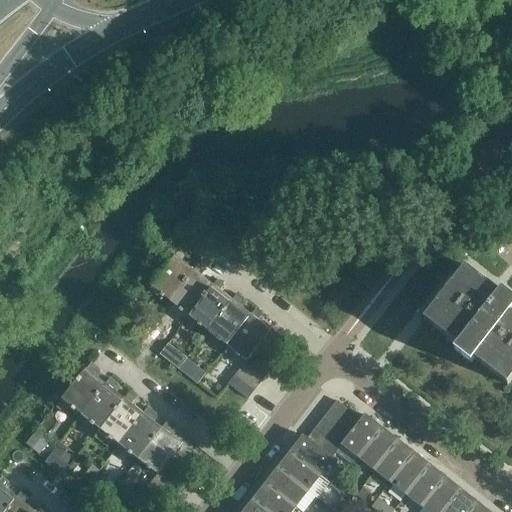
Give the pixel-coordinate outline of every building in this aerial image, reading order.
[(195,271),(194,271),(182,261),(186,256),(180,250),(175,256),(151,287),(161,295),(160,296),(164,299),(165,297),(171,302),(195,271)] [(190,317),(214,286),(213,286),(201,276),(205,271),(199,265),(194,271),(195,271),(171,302),(180,309),(179,311),(182,313),(184,312),(190,317)] [(511,379),(511,298),(502,291),(499,294),(466,268),(425,321),(452,342),(450,345),(456,349),(455,351),(472,363),(475,359),(508,385),(511,379)] [(209,332),(232,301),(220,291),(224,285),(218,280),(213,286),(214,286),(190,317),(199,324),(198,325),(201,328),(202,326),(209,332)] [(228,346),(252,316),(251,316),(239,306),(243,300),(237,295),(232,301),(209,332),(218,339),(217,340),(220,342),(221,341),(228,346)] [(259,347),(271,331),(258,321),(263,315),(256,310),(251,316),(252,316),(228,346),(236,353),(235,355),(238,357),(240,356),(247,361),(247,362),(251,356),(259,347)] [(278,362),(259,347),(251,356),(270,371),(278,362)] [(270,371),(251,356),(247,362),(247,361),(243,366),(263,381),(270,371)] [(82,415),(106,384),(94,375),(98,369),(91,364),(87,369),(86,369),(63,400),(73,408),(72,410),(75,412),(76,411),(82,415)] [(263,381),(243,366),(236,375),(256,390),(263,381)] [(256,390),(236,375),(229,385),(248,400),(256,390)] [(101,430),(125,399),(112,390),(117,384),(110,379),(106,384),(82,415),(92,423),(91,424),(94,427),(95,425),(101,430)] [(120,445),(144,414),(131,404),(136,399),(129,393),(125,399),(101,430),(111,438),(110,439),(113,442),(114,440),(120,445)] [(362,421),(340,404),(332,414),(354,431),(362,421)] [(139,460),(163,429),(162,429),(150,419),(155,414),(148,408),(144,414),(120,445),(130,453),(129,454),(132,456),(133,455),(139,460)] [(354,431),(332,414),(325,424),(347,441),(354,431)] [(359,458),(382,429),(365,416),(362,421),(354,431),(347,441),(343,445),(359,458)] [(158,475),(162,470),(170,460),(182,444),(169,434),(174,428),(167,423),(162,429),(163,429),(139,460),(149,468),(148,469),(151,471),(152,470),(158,475)] [(347,441),(325,424),(318,433),(339,450),(343,445),(347,441)] [(375,470),(398,441),(382,429),(359,458),(375,470)] [(29,444),(42,452),(50,440),(37,431),(29,444)] [(339,450),(318,433),(310,442),(332,459),(339,450)] [(51,456),(64,467),(82,445),(68,434),(51,456)] [(332,459),(310,442),(304,437),(291,453),(320,476),(333,460),(332,459)] [(390,483),(413,453),(398,441),(375,470),(390,483)] [(320,476),(291,453),(278,469),(308,492),(320,476)] [(406,495),(429,466),(413,453),(390,483),(406,495)] [(189,475),(170,460),(162,470),(182,485),(189,475)] [(422,507),(445,478),(429,466),(406,495),(422,507)] [(308,492),(278,469),(266,485),(295,508),(308,492)] [(182,485),(162,470),(158,475),(155,479),(174,494),(182,485)] [(0,511),(6,511),(17,498),(5,488),(9,483),(3,477),(0,480),(0,511)] [(427,511),(443,511),(461,491),(445,478),(422,507),(427,511)] [(174,494),(155,479),(147,489),(167,504),(174,494)] [(292,511),(295,508),(266,485),(254,501),(268,511),(292,511)] [(160,511),(167,504),(147,489),(140,498),(157,511),(160,511)] [(469,511),(476,503),(461,491),(443,511),(469,511)] [(35,511),(24,503),(28,497),(21,492),(17,498),(6,511),(35,511)] [(268,511),(254,501),(244,511),(268,511)] [(488,511),(476,503),(469,511),(488,511)]
